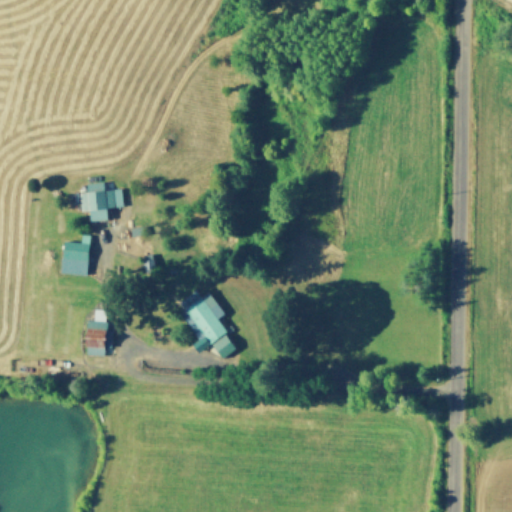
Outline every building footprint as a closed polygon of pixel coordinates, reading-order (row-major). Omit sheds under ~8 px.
[(79,207),(76,189),(86,188),(85,179),(101,177),(102,186),(111,185),(113,203),(79,207)] [(88,275),(91,234),(81,233),(81,241),(64,240),(62,273),(88,275)] [(141,252),(151,250),(154,267),(145,269),(141,252)] [(178,310),(184,305),(178,298),(192,286),(208,305),(215,299),(223,309),(216,315),(225,325),(198,348),(192,341),(199,335),(178,310)] [(85,316),(104,316),(104,326),(110,327),(110,343),(103,343),(103,351),(85,350),(85,316)] [(237,347),(227,333),(213,343),(223,357),(237,347)]
